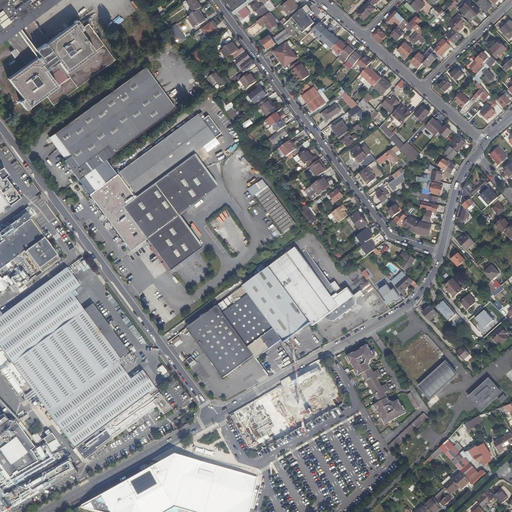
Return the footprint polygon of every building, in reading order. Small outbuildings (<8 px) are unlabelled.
[(83,28),(82,28),(77,20),(76,20),(73,22),(73,23),(48,41),(31,17),(54,0),(0,0),(0,40),(5,36),(26,65),(8,79),(22,99),(19,101),(19,102),(26,110),(29,108),(29,107),(45,95),(57,86),(45,70),(58,61),(66,72),(94,51),(80,31),(82,29),(83,28)] [(197,0),(187,0),(195,12),(199,9),(202,7),(197,0)] [(223,0),(234,15),(238,12),(246,6),(254,0),(223,0)] [(270,12),(275,7),(270,0),(266,4),(265,5),(264,6),(270,12)] [(299,7),(295,3),(294,1),(292,0),(289,0),(282,7),(289,16),(299,7)] [(377,3),(380,0),(370,0),(368,2),(357,14),(364,21),(375,9),(373,6),(377,2),(377,3)] [(418,13),(425,6),(418,0),(417,0),(411,6),(418,13)] [(480,0),(477,4),(485,13),(495,4),(491,0),(480,0)] [(469,1),(464,6),(460,10),(471,21),(480,12),(469,1)] [(265,16),(270,12),(264,6),(261,3),(255,9),(255,11),(257,14),(259,15),(262,19),(265,16)] [(416,12),(407,3),(404,5),(413,14),(416,12)] [(246,6),(238,12),(244,19),(251,13),(248,10),(250,8),(249,5),(246,7),(246,6)] [(283,26),(286,30),(289,32),(308,16),(312,12),(307,5),(288,22),(283,26)] [(195,12),(188,16),(195,27),(205,21),(201,15),(203,14),(199,9),(195,12)] [(276,22),(277,21),(270,12),(265,16),(262,19),(258,22),(261,27),(265,24),(271,32),(279,26),(276,22)] [(401,24),(404,20),(396,12),(387,20),(391,24),(394,21),(399,25),(401,24)] [(428,23),(430,26),(434,22),(440,16),(438,13),(437,14),(435,16),(428,23)] [(449,25),(458,33),(463,28),(461,27),(466,22),(459,14),(449,25)] [(292,35),(297,40),(315,24),(308,16),(289,32),(292,35)] [(440,16),(434,22),(436,24),(442,18),(440,16)] [(417,18),(409,25),(413,28),(418,34),(421,30),(422,30),(417,25),(421,22),(417,18)] [(404,20),(401,24),(399,25),(394,31),(393,32),(392,34),(399,40),(404,34),(402,33),(409,25),(404,20)] [(511,23),(510,21),(505,26),(504,24),(501,27),(503,28),(500,30),(509,39),(511,36),(511,32),(511,31),(511,30),(511,23)] [(219,31),(217,28),(212,22),(202,29),(209,39),(219,31)] [(320,23),(312,31),(319,37),(327,29),(320,23)] [(88,24),(82,28),(83,28),(82,29),(80,31),(94,51),(66,72),(70,77),(57,86),(45,95),(53,106),(115,60),(88,24)] [(172,36),(179,45),(186,40),(175,25),(168,30),(172,36)] [(327,29),(319,37),(325,44),(325,43),(334,35),(327,29)] [(384,34),(379,29),(374,34),(374,38),(380,43),(387,36),(386,35),(386,34),(385,33),(384,34)] [(451,46),(461,37),(453,29),(446,36),(447,38),(446,39),(448,40),(447,42),(451,46)] [(274,38),(279,45),(292,35),(289,32),(286,30),(274,38)] [(222,36),(228,41),(231,36),(226,31),(222,36)] [(420,36),(419,34),(417,36),(415,34),(413,37),(411,35),(408,38),(414,45),(419,39),(421,37),(420,36)] [(334,35),(325,43),(332,50),(333,49),(340,41),(334,35)] [(268,50),(276,44),(270,36),(261,42),(261,43),(265,48),(266,47),(268,50)] [(439,46),(435,51),(441,56),(451,47),(443,39),(438,45),(439,46)] [(340,41),(333,49),(341,56),(342,54),(349,47),(341,40),(340,41)] [(499,41),(489,51),(498,59),(508,49),(499,41)] [(237,52),(232,42),(222,50),(227,57),(232,56),(237,52)] [(274,52),(280,60),(292,51),(286,43),(274,52)] [(406,59),(413,50),(405,43),(398,52),(406,59)] [(355,51),(349,46),(349,47),(342,54),(348,59),(355,51)] [(432,54),(435,51),(431,47),(426,53),(430,57),(432,54)] [(198,51),(190,57),(194,62),(198,60),(200,63),(205,60),(198,51)] [(292,51),(280,60),(285,67),(297,58),(292,51)] [(357,53),(349,61),(354,66),(362,57),(357,53)] [(246,71),(255,64),(248,54),(237,63),(239,66),(241,64),(246,71)] [(341,56),(338,58),(345,63),(348,59),(342,54),(341,56)] [(418,70),(423,64),(427,60),(419,54),(411,63),(418,70)] [(437,58),(432,54),(430,57),(427,60),(423,64),(428,68),(437,58)] [(357,65),(364,71),(371,62),(365,56),(357,65)] [(481,66),(485,61),(479,57),(476,61),(476,62),(470,69),(474,72),(480,65),(481,66)] [(511,60),(502,68),(505,72),(511,66),(511,60),(511,59),(511,60)] [(298,61),(290,67),(293,70),(291,71),(295,76),(297,75),(302,81),(310,75),(302,64),(301,63),(300,64),(298,61)] [(487,70),(489,68),(487,66),(486,64),(473,78),(477,83),(479,84),(482,81),(479,78),(482,75),(481,75),(482,73),(483,74),(490,82),(494,79),(487,70)] [(64,161),(78,179),(97,166),(106,159),(175,108),(145,67),(51,136),(53,138),(56,136),(65,148),(62,150),(68,158),(64,161)] [(456,81),(463,74),(457,68),(450,75),(456,81)] [(214,69),(206,75),(218,90),(227,83),(223,78),(222,79),(214,69)] [(250,72),(240,80),(247,89),(257,82),(250,72)] [(382,77),(374,87),(383,95),(388,90),(386,88),(390,84),(382,77)] [(444,92),(452,86),(446,79),(439,86),(444,92)] [(263,89),(261,86),(249,95),(255,104),(267,95),(266,93),(266,91),(265,89),(263,89)] [(488,94),(482,87),(473,97),(476,100),(483,93),(486,97),(488,94)] [(302,96),(308,104),(316,98),(311,90),(302,96)] [(353,109),(359,104),(346,91),(341,95),(353,109)] [(501,99),(498,101),(504,108),(511,100),(511,98),(505,91),(499,96),(501,99)] [(368,102),(373,97),(369,93),(364,98),(368,102)] [(460,93),(453,101),(462,109),(470,101),(460,93)] [(389,100),(387,99),(382,105),(386,109),(388,106),(393,110),(399,103),(392,97),(389,100)] [(316,98),(308,104),(314,112),(322,106),(319,101),(316,98)] [(267,99),(259,105),(267,116),(276,109),(274,105),(273,106),(267,99)] [(359,104),(358,105),(369,117),(375,111),(364,99),(359,104)] [(336,105),(328,110),(327,110),(321,115),(327,123),(329,122),(328,121),(337,115),(336,114),(340,110),(336,105)] [(488,121),(493,116),(492,115),(494,113),(491,110),(492,109),(490,106),(489,107),(488,106),(481,113),(488,121)] [(423,121),(430,113),(423,107),(415,115),(423,121)] [(231,108),(227,111),(236,122),(239,120),(231,108)] [(281,109),(276,113),(278,115),(275,118),(274,118),(272,120),(278,127),(287,120),(286,118),(287,117),(281,109)] [(398,119),(398,118),(403,122),(408,117),(404,113),(405,112),(404,111),(403,112),(399,109),(393,115),(398,119)] [(375,111),(369,117),(372,120),(378,113),(375,111)] [(194,154),(194,153),(215,137),(198,114),(120,172),(137,195),(158,180),(163,187),(179,175),(174,168),(194,154)] [(388,127),(393,119),(389,117),(384,124),(388,127)] [(441,132),(444,128),(434,119),(426,128),(437,137),(441,132)] [(341,138),(350,131),(343,122),(334,128),(341,138)] [(356,132),(362,128),(359,124),(353,128),(356,132)] [(447,125),(444,128),(441,132),(447,137),(453,130),(447,125)] [(273,144),(287,134),(284,128),(269,139),(273,144)] [(353,139),(352,137),(351,136),(349,133),(338,141),(342,145),(345,143),(347,147),(354,142),(352,140),(353,139)] [(393,135),(391,138),(401,149),(405,145),(395,134),(393,135)] [(53,138),(62,150),(65,148),(56,136),(53,138)] [(453,145),(460,151),(467,143),(460,138),(453,145)] [(280,148),(287,156),(292,152),(296,149),(290,140),(280,148)] [(306,148),(311,145),(308,140),(303,144),(306,148)] [(405,145),(401,149),(413,161),(420,154),(408,142),(405,145)] [(368,167),(372,163),(359,145),(351,151),(364,170),(368,167)] [(428,145),(420,154),(431,161),(433,159),(424,153),(430,146),(428,145)] [(399,149),(396,146),(377,160),(381,164),(393,155),(393,154),(399,149)] [(453,146),(444,156),(452,161),(460,151),(453,146)] [(507,158),(499,148),(490,155),(499,165),(507,158)] [(306,163),(309,161),(310,160),(314,157),(307,149),(299,156),(306,163)] [(217,185),(194,154),(174,168),(179,175),(163,187),(158,180),(137,195),(134,197),(122,206),(146,238),(163,261),(169,270),(201,246),(184,222),(208,205),(201,197),(217,185)] [(450,163),(442,158),(438,165),(451,174),(456,166),(451,162),(450,163)] [(310,167),(317,177),(327,170),(320,160),(310,167)] [(110,165),(108,162),(100,165),(97,166),(78,179),(82,185),(110,165)] [(117,174),(110,165),(82,185),(89,194),(117,174)] [(430,180),(440,182),(442,173),(437,171),(437,169),(430,165),(427,179),(430,180)] [(364,170),(360,173),(368,184),(376,179),(368,167),(364,170)] [(404,180),(403,173),(389,184),(394,191),(398,189),(396,186),(404,180)] [(0,213),(19,200),(0,174),(0,213)] [(117,174),(89,194),(89,195),(130,250),(146,238),(122,206),(134,197),(117,174)] [(324,176),(312,185),(319,195),(335,183),(333,179),(328,182),(324,176)] [(253,197),(256,194),(282,232),(295,223),(264,178),(248,189),(253,197)] [(463,190),(465,192),(470,198),(474,195),(477,192),(487,183),(485,180),(475,189),(474,188),(471,192),(466,187),(469,185),(466,182),(463,190)] [(441,195),(443,185),(433,183),(430,193),(441,195)] [(319,195),(312,185),(305,191),(312,200),(319,195)] [(389,194),(384,187),(380,190),(381,191),(377,194),(383,202),(387,199),(386,196),(389,194)] [(489,187),(481,195),(489,205),(498,197),(489,187)] [(336,202),(344,196),(338,189),(330,195),(336,202)] [(76,194),(77,193),(76,191),(67,197),(70,201),(77,196),(76,194)] [(470,198),(465,192),(463,196),(467,201),(462,205),(466,209),(470,206),(474,203),(471,200),(470,198)] [(437,213),(438,206),(424,203),(423,205),(429,207),(428,210),(437,213)] [(498,214),(504,209),(499,203),(493,208),(498,214)] [(299,208),(302,212),(307,208),(304,204),(299,208)] [(394,217),(401,211),(397,204),(389,210),(394,217)] [(302,212),(306,217),(312,212),(309,207),(307,208),(302,212)] [(338,223),(347,217),(343,207),(332,214),(338,223)] [(395,220),(402,226),(403,226),(403,225),(410,217),(411,215),(407,211),(402,217),(400,215),(398,217),(398,216),(395,220)] [(427,211),(422,222),(428,224),(428,222),(430,223),(433,212),(427,211)] [(367,229),(368,228),(365,223),(366,222),(359,212),(352,217),(362,232),(367,229)] [(0,269),(4,267),(43,238),(25,213),(17,219),(15,216),(7,222),(9,225),(0,231),(0,269)] [(409,229),(415,233),(420,223),(410,217),(403,225),(409,228),(409,229)] [(511,226),(503,217),(496,224),(503,232),(505,231),(511,226)] [(325,232),(330,229),(323,220),(319,223),(325,232)] [(420,223),(415,233),(422,235),(422,234),(430,236),(433,225),(432,225),(428,224),(422,222),(421,222),(420,223)] [(373,237),(367,229),(362,232),(358,235),(357,236),(363,245),(370,240),(373,237)] [(475,242),(466,233),(458,241),(466,250),(475,242)] [(59,259),(43,238),(4,267),(12,277),(10,279),(18,290),(59,259)] [(370,240),(363,245),(361,246),(368,255),(376,248),(370,240)] [(301,244),(270,267),(311,322),(314,325),(325,317),(327,320),(334,321),(356,305),(357,299),(348,288),(339,295),(337,293),(331,284),(301,244)] [(386,246),(381,252),(385,256),(390,249),(386,246)] [(408,255),(403,252),(401,256),(405,259),(401,264),(408,269),(415,259),(408,254),(408,255)] [(459,266),(465,260),(458,253),(455,256),(454,255),(453,256),(454,257),(452,259),(459,266)] [(166,272),(169,270),(163,261),(160,263),(166,272)] [(492,264),(484,271),(492,280),(499,273),(492,264)] [(311,322),(270,267),(244,286),(283,339),(285,342),(311,322)] [(0,316),(0,343),(70,292),(79,286),(66,268),(0,316)] [(362,272),(367,278),(371,276),(366,269),(362,272)] [(414,281),(418,285),(420,282),(410,272),(408,273),(404,270),(403,271),(406,275),(414,281)] [(406,275),(395,285),(402,293),(405,290),(405,289),(406,288),(407,288),(414,281),(406,275)] [(375,283),(379,289),(387,283),(382,278),(375,283)] [(452,279),(445,286),(450,292),(454,297),(462,291),(452,279)] [(336,281),(331,284),(337,293),(342,289),(336,281)] [(369,291),(372,288),(368,282),(359,289),(361,292),(362,290),(363,291),(364,291),(363,290),(366,287),(369,291)] [(491,282),(486,286),(492,293),(496,288),(491,282)] [(389,305),(400,297),(394,289),(392,290),(388,284),(380,289),(387,300),(386,301),(389,305)] [(283,339),(244,286),(218,305),(223,312),(255,355),(257,358),(283,339)] [(0,343),(0,348),(7,357),(8,356),(14,352),(19,358),(83,311),(70,292),(0,343)] [(460,302),(468,310),(476,302),(469,294),(460,302)] [(448,320),(457,313),(451,308),(444,299),(436,307),(448,320)] [(493,305),(500,311),(502,308),(496,302),(493,305)] [(8,356),(48,411),(52,408),(53,409),(116,362),(116,361),(118,359),(128,352),(92,304),(83,311),(19,358),(14,352),(8,356)] [(223,312),(218,305),(188,327),(225,377),(255,355),(223,312)] [(430,320),(438,313),(430,305),(423,311),(430,320)] [(487,327),(494,320),(485,310),(478,317),(487,327)] [(502,326),(491,336),(496,342),(499,340),(502,344),(508,338),(505,334),(507,333),(502,326)] [(424,336),(422,334),(399,354),(420,376),(442,355),(440,353),(442,351),(426,333),(424,336)] [(176,346),(182,340),(178,336),(172,341),(176,346)] [(355,353),(349,356),(360,376),(364,374),(380,402),(376,405),(387,424),(407,413),(400,400),(395,403),(390,401),(386,394),(390,392),(387,385),(383,387),(378,380),(383,377),(379,371),(374,373),(370,366),(372,361),(376,359),(368,345),(362,349),(362,350),(356,354),(355,353)] [(463,359),(469,354),(462,346),(456,352),(463,359)] [(0,361),(18,387),(24,383),(1,352),(0,352),(0,361)] [(0,361),(0,370),(18,395),(22,392),(18,387),(0,361)] [(430,398),(457,373),(446,361),(419,386),(430,398)] [(52,408),(48,411),(74,448),(89,437),(148,393),(155,388),(140,367),(127,377),(116,362),(53,409),(52,408)] [(482,410),(502,392),(489,378),(470,397),(482,410)] [(155,388),(148,393),(158,408),(163,414),(170,409),(155,388)] [(37,398),(31,390),(24,396),(29,404),(37,398)] [(74,448),(84,462),(158,408),(148,393),(89,437),(74,448)] [(420,408),(412,394),(409,395),(417,410),(420,408)] [(511,402),(503,407),(507,413),(511,410),(511,402)] [(428,418),(424,413),(388,447),(392,452),(428,418)] [(0,511),(3,511),(74,472),(69,464),(73,462),(69,456),(65,458),(60,448),(51,433),(46,437),(29,414),(27,414),(18,420),(38,447),(33,450),(39,461),(8,479),(0,468),(0,511)] [(480,416),(464,425),(468,431),(483,423),(480,416)] [(6,420),(0,424),(0,468),(8,479),(37,461),(30,449),(34,447),(14,421),(6,420)] [(511,435),(510,433),(502,437),(507,446),(511,443),(511,435)] [(507,446),(502,437),(494,442),(499,451),(507,446)] [(452,439),(441,449),(461,471),(470,481),(474,486),(482,478),(473,467),(474,466),(467,458),(464,458),(461,455),(463,453),(455,442),(452,439)] [(457,441),(455,442),(463,453),(466,451),(457,441)] [(477,445),(475,442),(466,451),(463,453),(467,458),(474,466),(479,462),(478,461),(475,457),(478,455),(475,451),(478,449),(481,453),(477,445)] [(482,442),(477,445),(481,453),(488,463),(491,461),(489,457),(491,456),(482,442)] [(488,463),(481,453),(478,449),(475,451),(478,455),(475,457),(478,461),(479,462),(480,464),(482,463),(484,465),(488,463)] [(169,457),(79,507),(94,511),(165,511),(169,510),(174,511),(245,511),(254,480),(187,462),(169,457)] [(430,466),(434,470),(442,462),(437,458),(430,466)] [(461,471),(452,479),(459,486),(462,488),(470,481),(461,471)] [(442,484),(445,487),(447,490),(451,493),(459,486),(452,479),(450,477),(442,484)] [(413,483),(408,488),(409,488),(410,490),(412,492),(417,489),(414,486),(415,485),(413,483)] [(443,489),(433,497),(434,498),(435,497),(437,499),(445,491),(443,489)] [(489,489),(477,500),(480,504),(482,506),(483,507),(495,496),(489,489)] [(502,489),(496,494),(504,503),(506,500),(509,497),(502,489)] [(447,490),(445,491),(452,498),(454,496),(451,493),(447,490)] [(434,498),(442,506),(446,511),(448,509),(444,505),(452,498),(445,491),(437,499),(435,497),(434,498)] [(434,498),(433,497),(426,505),(432,511),(435,511),(442,506),(434,498)]
